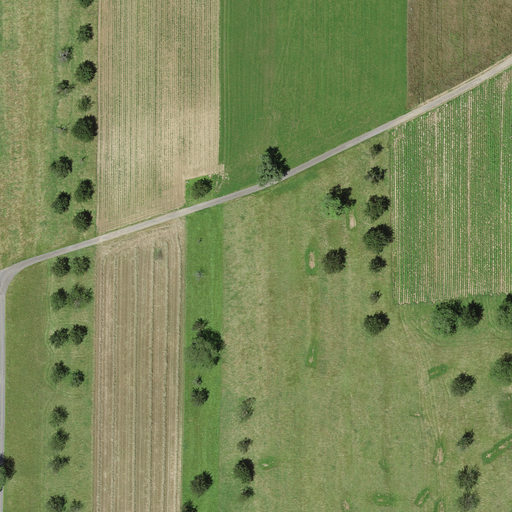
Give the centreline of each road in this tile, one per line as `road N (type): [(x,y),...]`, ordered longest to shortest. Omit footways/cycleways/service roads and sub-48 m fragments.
road 1 (track): [(511,60),(302,167),(12,269)]
road 2 (track): [(12,269),(1,284),(0,417)]
